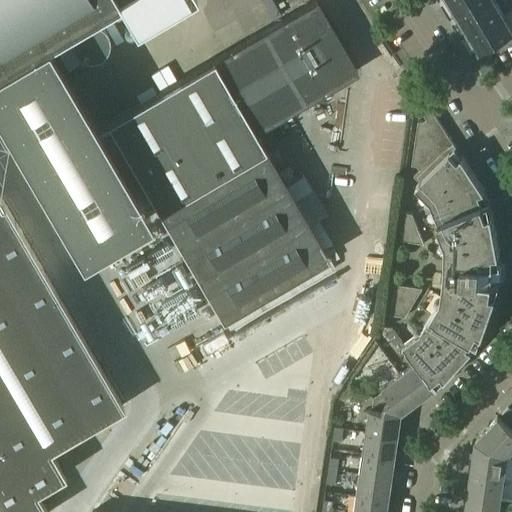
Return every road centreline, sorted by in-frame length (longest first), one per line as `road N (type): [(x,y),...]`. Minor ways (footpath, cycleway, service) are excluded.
road 1 (unknown): [(295,511),(342,301)]
road 2 (residential): [(415,511),(421,468),(511,367)]
road 3 (residential): [(473,112),(400,0)]
